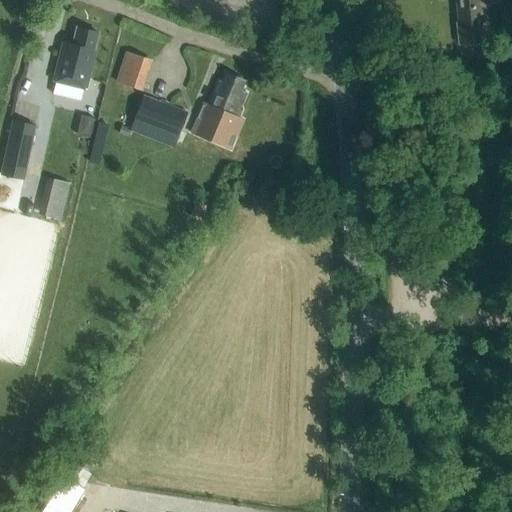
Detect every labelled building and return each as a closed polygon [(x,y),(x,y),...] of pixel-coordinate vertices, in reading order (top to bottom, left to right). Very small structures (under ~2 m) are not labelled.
[(488,41),(483,0),(454,0),(457,23),(455,23),(458,44),(488,41)] [(93,52),(97,34),(76,29),(71,46),(61,44),(52,83),(85,91),(94,52),(93,52)] [(128,50),(122,80),(151,85),(157,55),(128,50)] [(238,115),(240,109),(239,107),(245,93),(240,91),(244,81),(224,73),(221,82),(218,80),(207,107),(202,105),(190,132),(229,149),(242,119),(235,116),(236,116),(238,115)] [(142,94),(134,117),(151,124),(171,131),(179,134),(188,112),(142,94)] [(36,126),(12,121),(0,175),(0,176),(24,182),(36,126)] [(65,216),(74,179),(54,174),(46,211),(65,216)]
